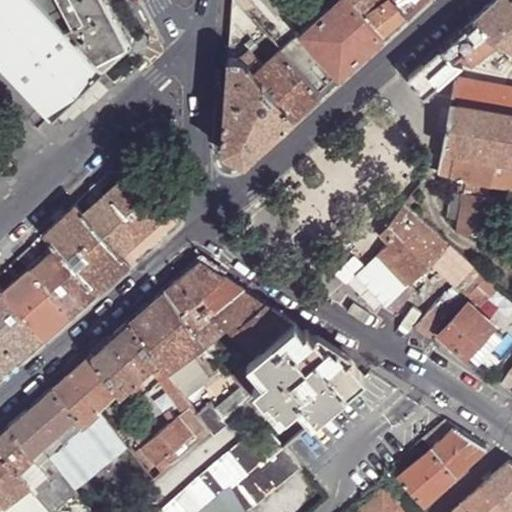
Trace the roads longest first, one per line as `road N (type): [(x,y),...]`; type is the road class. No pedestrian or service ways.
road 1 (residential): [(214,210),(241,244),(356,333),(511,424)]
road 2 (tertiary): [(214,210),(450,0)]
road 3 (tertiary): [(0,400),(214,210)]
road 4 (tertiary): [(189,44),(0,224)]
road 5 (residential): [(189,44),(198,166),(214,210)]
